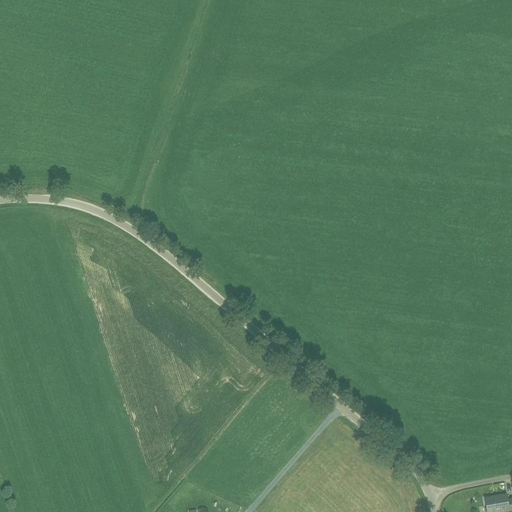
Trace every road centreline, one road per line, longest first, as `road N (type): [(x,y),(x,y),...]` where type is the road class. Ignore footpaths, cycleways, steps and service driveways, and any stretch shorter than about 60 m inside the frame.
road 1 (unclassified): [(434,511),(416,470),(161,251),(82,208),(0,202)]
road 2 (unknown): [(343,407),(247,511)]
